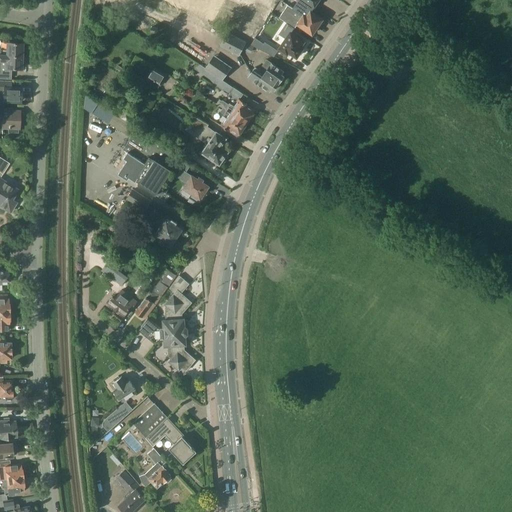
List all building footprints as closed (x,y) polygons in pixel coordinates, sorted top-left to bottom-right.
[(287,4),(287,5),(302,16),(303,15),(306,18),(313,8),(314,8),(314,7),(316,8),(321,0),(297,0),(295,4),(293,8),(287,4)] [(311,12),(314,8),(313,8),(306,18),(303,15),(302,16),(287,5),(278,16),(286,22),(294,28),(297,23),(312,34),(322,19),(311,12)] [(289,34),(280,48),(287,53),(288,52),(296,57),(302,48),(300,47),(303,41),(292,33),(295,28),(294,28),(286,22),(282,29),(289,34)] [(219,46),(238,56),(245,42),(227,32),(219,46)] [(251,41),(258,44),(261,39),(254,35),(251,41)] [(6,55),(21,55),(22,42),(7,41),(7,50),(0,49),(0,51),(0,54),(6,55)] [(274,55),(278,49),(268,42),(264,49),(274,55)] [(0,50),(0,78),(10,79),(11,68),(21,68),(21,55),(6,55),(0,54),(0,51),(0,50)] [(211,57),(204,67),(216,76),(222,80),(229,70),(211,57)] [(259,70),(279,83),(284,75),(280,73),(282,70),(272,63),(267,60),(263,65),(259,70)] [(243,94),(233,87),(222,80),(216,76),(204,67),(198,63),(195,69),(213,81),(239,100),(234,108),(229,104),(229,105),(221,99),(221,100),(219,99),(216,102),(223,107),(246,123),(254,111),(246,106),(247,104),(239,99),(243,94)] [(160,84),(166,74),(154,67),(148,77),(160,84)] [(259,70),(254,67),(248,77),(250,78),(258,84),(258,83),(268,90),(270,88),(274,90),(279,83),(259,70)] [(0,90),(0,91),(0,92),(0,101),(11,102),(11,100),(20,100),(20,98),(22,98),(22,93),(20,93),(20,87),(11,87),(11,80),(0,79),(0,90)] [(14,111),(15,104),(0,103),(0,124),(2,124),(2,127),(8,127),(8,132),(17,132),(17,128),(19,128),(20,111),(14,111)] [(238,135),(246,123),(223,107),(221,111),(224,113),(228,115),(222,124),(238,135)] [(208,145),(203,152),(219,163),(220,162),(222,163),(225,162),(229,156),(228,154),(226,152),(227,152),(219,147),(225,139),(216,133),(207,126),(208,124),(194,116),(185,129),(199,139),(199,138),(208,145)] [(147,136),(145,139),(134,132),(123,149),(127,152),(123,158),(126,160),(120,171),(135,181),(166,201),(169,195),(159,189),(174,165),(180,169),(176,176),(187,183),(184,188),(193,194),(189,199),(196,203),(199,198),(200,198),(208,186),(202,183),(204,180),(197,176),(195,178),(185,171),(190,164),(179,157),(162,145),(147,136)] [(0,172),(2,174),(9,163),(0,157),(0,172)] [(9,190),(11,186),(0,179),(0,205),(10,212),(16,202),(14,200),(17,195),(9,190)] [(127,199),(145,210),(151,201),(132,189),(127,199)] [(171,242),(172,243),(180,229),(174,225),(176,222),(171,219),(170,221),(166,218),(157,234),(165,238),(162,243),(167,247),(171,242)] [(129,270),(114,260),(114,261),(110,259),(101,273),(121,287),(131,273),(128,271),(129,270)] [(153,292),(148,299),(146,297),(135,312),(142,317),(158,296),(159,296),(167,287),(175,274),(163,266),(156,276),(161,279),(159,281),(151,291),(153,292)] [(0,282),(8,282),(8,269),(0,269),(0,282)] [(189,284),(179,275),(169,288),(175,292),(168,301),(172,304),(165,310),(166,319),(162,319),(163,328),(161,327),(148,317),(138,329),(155,344),(158,341),(164,340),(164,346),(168,346),(169,355),(174,360),(171,364),(179,370),(182,367),(185,370),(195,360),(183,349),(182,345),(186,345),(184,318),(181,318),(180,314),(191,302),(181,293),(189,284)] [(108,304),(124,315),(135,300),(121,290),(116,297),(114,295),(108,304)] [(0,311),(9,311),(9,302),(8,302),(8,297),(0,297),(0,311)] [(0,330),(8,330),(8,325),(9,325),(9,320),(10,320),(9,311),(0,311),(0,330)] [(0,361),(6,362),(6,358),(11,357),(11,352),(12,351),(12,348),(11,347),(10,342),(5,342),(5,338),(0,338),(0,361)] [(0,395),(5,396),(5,399),(12,398),(11,395),(12,395),(11,379),(3,380),(2,376),(0,376),(0,395)] [(114,391),(120,400),(136,389),(130,380),(126,382),(122,377),(121,378),(119,376),(114,379),(116,381),(114,382),(118,388),(114,391)] [(126,402),(116,410),(104,421),(111,428),(132,409),(126,402)] [(146,438),(167,417),(154,403),(132,423),(146,438)] [(98,426),(99,417),(91,417),(91,426),(98,426)] [(167,417),(146,438),(153,446),(165,435),(174,444),(170,448),(183,463),(197,451),(188,441),(189,440),(167,417)] [(8,421),(8,419),(0,419),(0,437),(17,436),(15,420),(8,421)] [(12,442),(0,442),(0,455),(13,455),(12,442)] [(164,481),(166,483),(171,478),(170,476),(171,475),(167,471),(171,467),(154,448),(147,454),(156,464),(145,473),(146,474),(139,476),(142,483),(146,486),(152,481),(158,487),(164,481)] [(100,460),(99,460),(113,476),(122,468),(109,453),(100,460)] [(6,479),(23,476),(21,463),(10,464),(10,462),(4,463),(4,466),(6,479)] [(143,501),(145,498),(136,489),(139,486),(124,470),(116,478),(130,493),(118,504),(125,511),(134,511),(144,502),(143,501)] [(4,494),(0,494),(0,501),(2,501),(7,501),(6,495),(8,495),(8,494),(14,493),(14,492),(25,490),(23,476),(6,479),(7,486),(3,487),(4,494)] [(7,501),(2,501),(3,507),(4,510),(14,508),(14,509),(14,510),(6,511),(30,511),(30,506),(19,508),(18,504),(13,505),(13,500),(7,501)]
